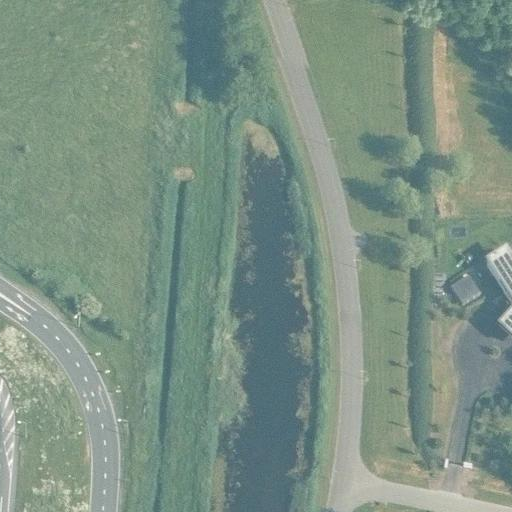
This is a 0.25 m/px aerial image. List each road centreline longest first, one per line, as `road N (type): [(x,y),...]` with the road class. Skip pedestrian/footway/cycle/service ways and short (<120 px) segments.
road 1 (residential): [(352,478),(365,384),(357,257),(335,154),(280,0)]
road 2 (secondary): [(112,511),(116,442),(102,387),(76,342),(38,305)]
road 3 (residential): [(511,511),(352,478)]
